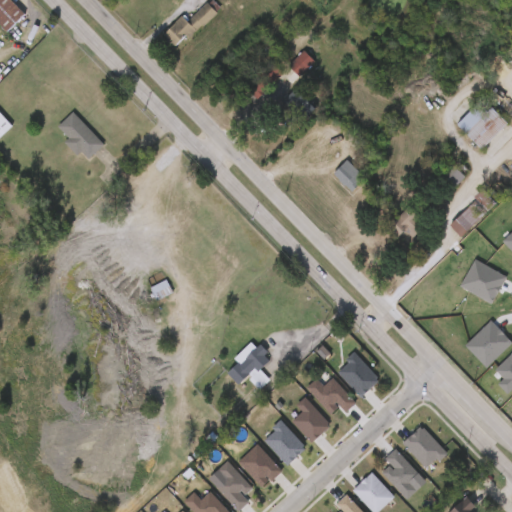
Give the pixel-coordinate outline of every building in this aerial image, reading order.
[(0,0),(14,0),(28,14),(10,31),(0,20),(0,0)] [(214,0),(221,8),(217,13),(218,14),(204,27),(203,26),(187,41),(184,38),(175,47),(172,43),(170,46),(166,42),(168,39),(164,35),(185,14),(190,20),(208,3),(210,4),(214,0)] [(314,48),(322,55),(302,76),(291,67),(306,50),(309,52),(314,48)] [(286,72),(261,99),(248,86),(274,60),(286,72)] [(320,109),(307,122),(287,102),(300,89),(320,109)] [(481,109),(484,113),(489,108),(505,124),(479,150),(454,125),(482,97),(487,103),(481,109)] [(0,110),(15,126),(1,139),(0,138),(0,110)] [(103,145),(89,159),(82,151),(78,155),(65,142),(70,138),(58,125),(73,111),(105,144),(103,145)] [(59,165),(64,161),(71,169),(88,153),(56,120),(40,135),(51,147),(46,152),(59,165)] [(363,186),(355,193),(336,175),(349,162),(354,167),(352,169),(359,176),(355,179),(363,186)] [(466,176),(451,192),(443,185),(448,180),(441,173),(451,162),(466,176)] [(500,203),(464,237),(453,225),(480,198),(478,196),(486,188),(500,203)] [(427,227),(416,239),(408,231),(401,239),(391,229),(412,208),(424,220),(422,222),(427,227)] [(250,341),(257,347),(261,344),(269,351),(265,356),(269,360),(261,369),(271,379),(260,390),(249,379),(252,377),(250,375),(240,385),(228,373),(239,362),(234,358),(250,341)] [(360,394),(379,377),(355,351),(336,369),(360,394)] [(323,385),(315,377),(306,386),(330,409),(337,402),(345,410),(355,400),(331,376),(323,385)] [(301,409),(292,418),(311,439),(329,422),(304,395),(296,403),(301,409)] [(286,462),(305,445),(281,419),(262,436),(286,462)] [(403,440),(426,466),(444,450),(421,424),(403,440)] [(238,459),(262,485),(281,467),(257,441),(238,459)] [(381,470),(406,496),(414,488),(408,480),(418,472),(394,447),(384,456),(390,462),(381,470)] [(248,498),(242,492),(251,484),(227,458),(216,468),(224,475),(214,484),(237,509),(248,498)] [(351,488),(373,511),(374,511),(394,495),(371,470),(351,488)] [(231,511),(208,487),(185,509),(176,500),(165,511),(166,511),(231,511)] [(364,511),(346,492),(335,501),(341,507),(335,511),(364,511)] [(474,506),(469,510),(471,511),(446,511),(465,495),(474,506)]
